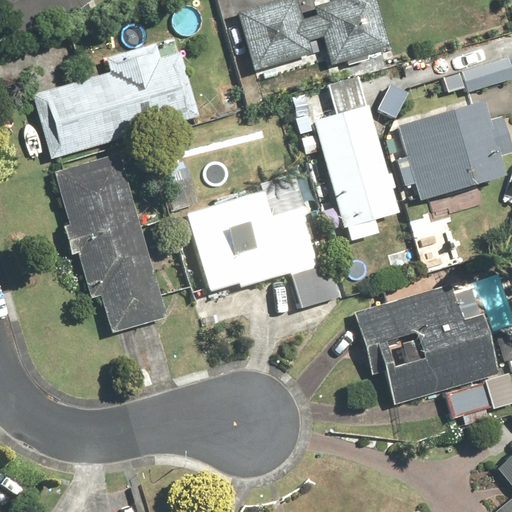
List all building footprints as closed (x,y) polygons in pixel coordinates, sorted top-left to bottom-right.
[(0,0),(0,32),(13,53),(94,0),(0,0)] [(309,55),(294,4),(309,0),(308,0),(214,0),(221,24),(228,22),(244,75),(309,55)] [(379,1),(308,16),(319,69),(390,54),(379,1)] [(103,61),(105,74),(30,93),(42,165),(129,142),(128,136),(195,119),(183,40),(103,61)] [(500,57),(452,71),(459,95),(507,81),(500,57)] [(483,113),(396,134),(414,209),(501,188),(483,113)] [(368,117),(309,131),(338,252),(397,238),(368,117)] [(121,164),(47,188),(98,347),(173,324),(121,164)] [(156,184),(163,212),(191,205),(184,177),(156,184)] [(184,219),(201,306),(315,270),(304,212),(270,223),(264,194),(184,219)] [(444,286),(360,311),(387,401),(502,367),(486,314),(455,323),(444,286)] [(511,489),(511,494),(488,511),(511,511),(511,450),(493,465),(511,489)]
